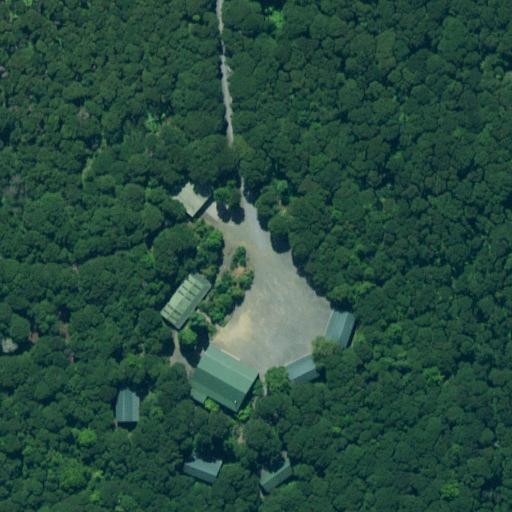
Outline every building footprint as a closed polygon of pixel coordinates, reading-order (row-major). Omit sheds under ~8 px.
[(188,169),(166,196),(194,220),(217,194),(188,169)] [(215,289),(192,270),(159,311),(183,330),(215,289)] [(335,307),(323,343),(348,351),(360,314),(335,307)] [(260,372),(210,347),(189,388),(239,414),(260,372)] [(280,371),(291,393),(329,375),(318,353),(280,371)] [(142,388),(116,388),(116,423),(142,423),(142,388)] [(284,449),(252,472),(269,495),(300,472),(284,449)] [(224,462),(193,451),(185,473),(216,485),(224,462)]
